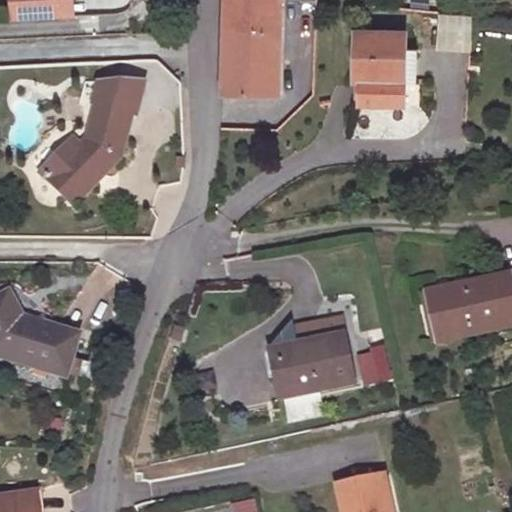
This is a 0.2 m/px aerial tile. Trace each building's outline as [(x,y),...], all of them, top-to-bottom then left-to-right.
[(7,0),(9,16),(17,16),(16,0),(7,0)] [(16,0),(17,16),(68,12),(67,0),(16,0)] [(311,3),(311,0),(221,0),(219,38),(217,95),(272,98),(278,2),(311,3)] [(353,34),(349,79),(399,78),(403,8),(384,11),(383,35),(353,34)] [(468,52),(468,16),(434,16),(435,52),(468,52)] [(399,78),(349,79),(349,83),(360,83),(358,107),(397,109),(399,78)] [(91,105),(98,83),(87,80),(80,102),(91,105)] [(98,83),(91,105),(95,106),(87,138),(71,154),(63,148),(38,172),(72,204),(115,162),(129,117),(137,119),(145,86),(98,83)] [(511,279),(424,293),(431,341),(511,329),(511,279)] [(0,362),(67,377),(75,333),(23,322),(7,294),(0,298),(0,362)] [(275,399),(352,384),(343,340),(267,355),(275,399)] [(289,397),(291,420),(319,417),(317,394),(289,397)] [(390,511),(382,472),(333,484),(339,511),(390,511)] [(33,511),(31,494),(0,497),(0,511),(33,511)]
